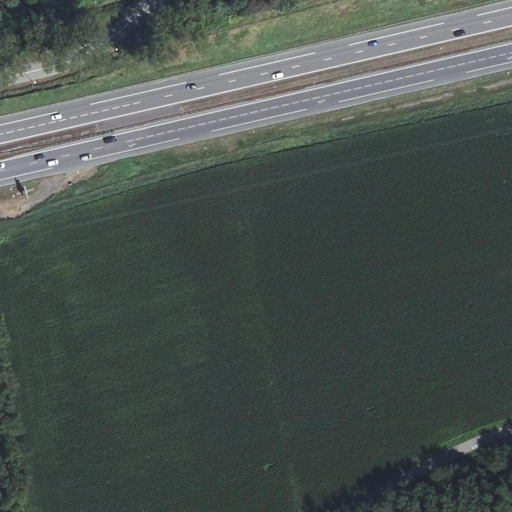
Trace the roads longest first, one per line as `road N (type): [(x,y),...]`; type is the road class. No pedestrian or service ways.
road 1 (motorway): [(511,16),(0,134)]
road 2 (motorway): [(0,171),(511,53)]
road 3 (unclassified): [(341,511),(511,429)]
road 4 (tertiary): [(0,76),(120,36),(158,0)]
